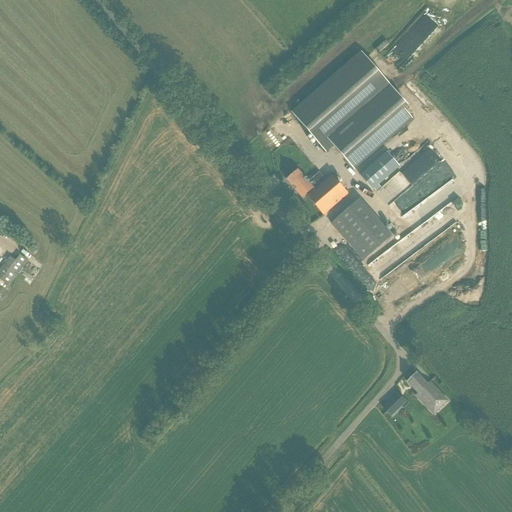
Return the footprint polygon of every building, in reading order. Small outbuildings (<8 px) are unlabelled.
[(414,34),(427,46),(444,28),(430,16),(414,34)] [(362,53),(293,114),(325,152),(333,145),(354,169),(412,118),(404,110),(408,106),(362,53)] [(373,190),(380,183),(399,167),(386,153),(367,169),(360,176),(373,190)] [(298,171),(286,180),(297,192),(302,198),(306,195),(323,215),(348,194),(331,176),(326,180),(319,172),(308,182),(298,171)] [(360,199),(331,224),(363,261),(392,236),(360,199)] [(0,270),(0,279),(7,284),(10,286),(16,277),(28,261),(20,255),(15,261),(10,257),(0,270)] [(416,374),(408,382),(419,394),(416,396),(421,400),(420,400),(428,408),(433,414),(447,401),(442,395),(441,396),(429,383),(427,385),(416,374)] [(391,417),(399,409),(390,400),(382,408),(391,417)]
